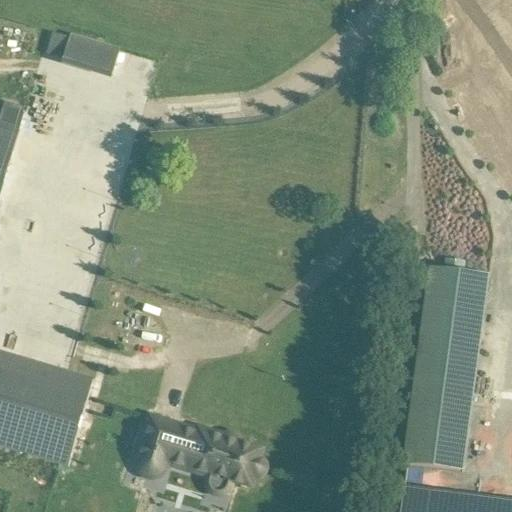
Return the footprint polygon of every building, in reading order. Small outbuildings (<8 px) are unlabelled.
[(71,37),(70,39),(54,34),(48,55),(64,60),(63,62),(113,76),(120,51),(71,37)] [(3,106),(0,114),(0,447),(69,468),(94,381),(0,353),(0,200),(26,112),(3,106)] [(464,472),(487,295),(490,275),(464,272),(465,263),(446,260),(445,270),(430,268),(404,464),(464,472)] [(198,432),(197,431),(151,418),(138,459),(139,459),(138,463),(138,466),(140,470),(142,473),(157,478),(160,476),(163,474),(166,471),(167,468),(168,468),(169,464),(212,478),(213,475),(251,486),(254,478),(256,478),(257,478),(259,478),(260,477),(262,477),(263,476),(264,475),(265,473),(266,472),(266,470),(266,469),(266,467),(266,466),(265,464),(264,463),(263,462),(262,461),(261,460),(259,460),(262,451),(243,445),(244,443),(199,429),(198,432)] [(224,497),(227,483),(210,480),(207,493),(224,497)] [(511,511),(511,500),(404,486),(400,511),(511,511)]
